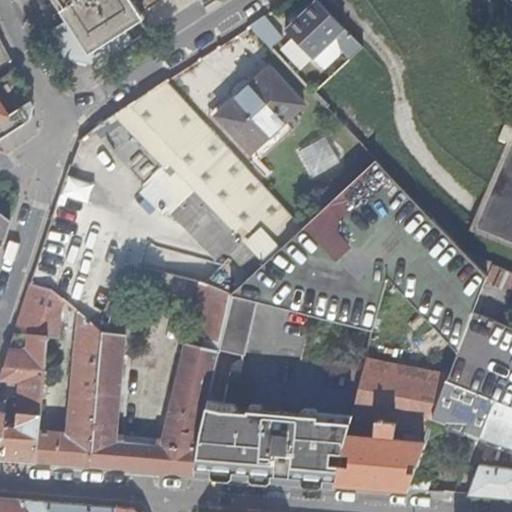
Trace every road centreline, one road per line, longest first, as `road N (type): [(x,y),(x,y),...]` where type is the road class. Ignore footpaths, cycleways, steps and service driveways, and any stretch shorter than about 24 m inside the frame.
road 1 (unknown): [(342,0),(387,47),(416,147),(476,206)]
road 2 (residential): [(62,131),(264,0)]
road 3 (residential): [(62,131),(0,327)]
road 4 (residential): [(338,511),(159,498)]
road 5 (residential): [(159,498),(0,483)]
road 6 (residential): [(0,4),(62,131)]
